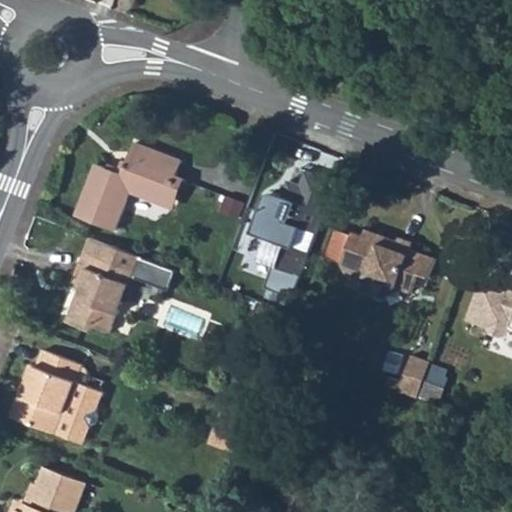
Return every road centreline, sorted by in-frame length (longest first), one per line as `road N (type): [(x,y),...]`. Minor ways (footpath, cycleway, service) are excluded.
road 1 (residential): [(511,183),(231,81)]
road 2 (residential): [(231,81),(156,55),(82,55)]
road 3 (residential): [(41,86),(0,212)]
